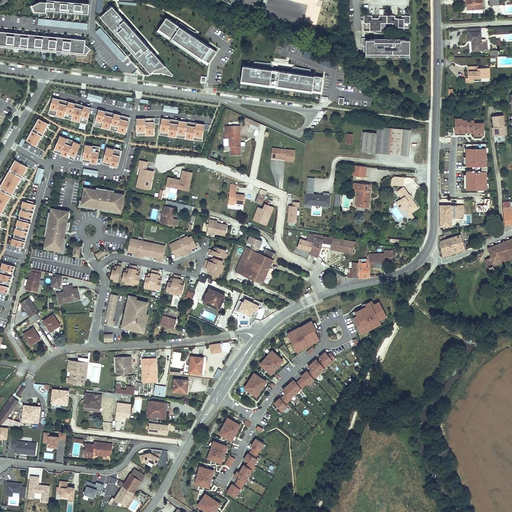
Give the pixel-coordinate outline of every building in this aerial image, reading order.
[(41,1),(32,5),(34,11),(46,12),(46,10),(89,14),(90,3),(58,0),(46,0),(47,2),(41,1)] [(481,0),(465,0),(466,9),(472,9),(482,9),(481,0)] [(113,8),(102,17),(151,72),(154,70),(165,66),(113,8)] [(372,15),(364,15),(364,23),(369,23),(369,31),(381,31),(382,23),(392,23),(392,31),(404,31),(404,24),(410,24),(410,16),(402,16),(402,18),(395,18),(394,15),(379,15),(379,18),(372,18),(372,15)] [(87,23),(39,19),(39,25),(87,28),(87,23)] [(168,19),(159,31),(207,65),(216,53),(168,19)] [(122,61),(127,57),(100,28),(95,32),(122,61)] [(479,28),(467,29),(467,41),(471,40),(471,50),(485,49),(485,41),(479,42),(479,32),(480,32),(479,28)] [(86,40),(0,31),(0,46),(86,55),(91,49),(85,45),(86,40)] [(365,53),(409,54),(409,40),(405,40),(400,40),(400,42),(397,42),(387,42),(376,41),(374,41),(374,40),(370,40),(366,40),(366,38),(362,38),(362,46),(365,46),(365,53)] [(323,77),(242,67),(240,85),(275,89),(276,86),(281,86),(280,88),(320,93),(323,77)] [(475,67),(466,67),(467,76),(467,79),(464,79),(464,83),(473,82),(473,78),(486,77),(485,76),(485,68),(477,68),(475,68),(475,67)] [(103,97),(88,94),(87,100),(101,103),(103,97)] [(52,97),(50,108),(57,110),(56,116),(64,118),(65,113),(73,115),(72,120),(79,122),(81,116),(88,118),(90,108),(84,107),(83,109),(75,107),(76,103),(68,101),(67,104),(60,102),(61,99),(52,97)] [(98,109),(95,120),(103,122),(101,128),(109,130),(111,125),(118,127),(117,132),(125,134),(127,127),(129,122),(120,119),(121,115),(113,113),(112,116),(105,115),(106,111),(98,109)] [(502,114),(491,115),(492,126),(491,127),(492,135),(505,134),(504,125),(503,125),(502,114)] [(39,118),(26,140),(36,146),(49,124),(39,118)] [(145,118),(137,118),(137,131),(145,131),(145,135),(154,135),(154,121),(145,121),(145,118)] [(203,137),(205,123),(196,122),(195,126),(187,125),(188,121),(179,120),(179,124),(170,122),(170,119),(162,118),(161,130),(169,131),(168,135),(176,137),(177,133),(185,134),(184,138),(194,140),(195,136),(203,137)] [(455,119),(455,134),(474,134),(474,137),(484,137),(484,124),(474,124),(474,119),(455,119)] [(251,120),(249,127),(259,130),(261,123),(251,120)] [(238,130),(238,124),(223,125),(223,131),(227,131),(227,146),(228,145),(229,154),(239,153),(239,145),(236,145),(236,135),(238,135),(238,130)] [(406,155),(409,132),(375,128),(375,134),(361,133),(360,151),(406,155)] [(67,138),(60,135),(54,149),(61,152),(60,155),(67,158),(68,154),(75,157),(81,144),(74,141),(72,147),(65,144),(67,138)] [(93,146),(85,144),(83,159),(90,160),(90,163),(97,164),(99,152),(92,151),(93,146)] [(114,149),(107,147),(104,161),(111,163),(110,166),(117,168),(120,155),(113,154),(114,149)] [(293,149),(270,147),(269,157),(275,158),(275,156),(284,156),(283,160),(293,160),(293,149)] [(487,149),(466,149),(466,167),(481,167),(486,167),(487,149)] [(28,167),(15,159),(0,186),(0,213),(1,215),(28,167)] [(146,189),(150,171),(145,169),(147,162),(139,160),(137,168),(139,169),(136,187),(146,189)] [(362,178),(363,167),(350,166),(350,177),(362,178)] [(98,177),(98,170),(83,169),(83,175),(98,177)] [(187,191),(191,173),(182,170),(180,180),(171,178),(169,187),(187,191)] [(487,190),(487,173),(481,173),(466,172),(466,190),(487,190)] [(404,177),(394,177),(392,179),(391,185),(404,186),(404,177)] [(370,185),(353,184),(353,189),(358,190),(357,203),(361,203),(361,207),(369,207),(369,202),(366,202),(367,191),(370,192),(370,185)] [(235,203),(244,204),(244,195),(236,195),(237,188),(237,186),(235,186),(230,186),(229,201),(235,202),(235,203)] [(96,189),(85,187),(82,200),(82,204),(94,207),(101,208),(117,211),(120,211),(122,197),(121,197),(122,194),(114,193),(96,189)] [(408,194),(403,187),(397,192),(401,198),(396,202),(401,209),(404,207),(406,205),(411,212),(418,207),(412,199),(411,200),(407,195),(408,194)] [(260,189),(257,198),(263,200),(266,191),(260,189)] [(327,209),(328,194),(322,193),(322,196),(312,195),(313,192),(305,192),(304,208),(311,208),(311,204),(311,202),(316,202),(316,205),(321,205),(321,209),(327,209)] [(94,209),(94,207),(82,204),(82,200),(80,199),(79,206),(94,209)] [(484,205),(477,206),(477,212),(488,212),(487,210),(490,210),(490,199),(484,199),(484,205)] [(36,205),(23,201),(21,207),(22,207),(22,209),(34,213),(36,205)] [(295,222),(296,206),(298,206),(299,202),(292,201),(292,206),(288,205),(287,222),(295,222)] [(508,224),(511,223),(511,206),(508,207),(508,202),(502,202),(504,225),(508,224)] [(267,226),(270,218),(274,207),(266,204),(264,209),(259,207),(254,220),(267,226)] [(463,205),(439,206),(439,215),(439,226),(451,226),(451,219),(464,218),(463,205)] [(175,208),(164,206),(161,223),(176,227),(178,219),(172,218),(175,208)] [(33,213),(20,209),(18,215),(20,216),(19,217),(31,221),(33,213)] [(47,236),(45,247),(58,249),(62,250),(64,237),(65,230),(67,221),(68,213),(63,212),(64,211),(52,209),(51,212),(47,236)] [(31,223),(17,219),(15,225),(17,226),(16,227),(28,231),(31,223)] [(217,221),(209,219),(208,224),(208,225),(210,225),(209,229),(207,228),(207,229),(206,234),(214,236),(214,233),(221,234),(220,235),(225,236),(227,225),(222,224),(218,224),(217,225),(216,224),(216,223),(217,221)] [(28,232),(15,228),(13,234),(14,234),(14,236),(26,239),(28,232)] [(306,241),(300,239),(297,247),(309,251),(315,234),(308,232),(306,241)] [(309,251),(309,253),(317,256),(322,242),(332,244),(333,238),(315,234),(309,251)] [(450,234),(440,236),(440,247),(442,256),(459,252),(464,249),(461,235),(451,237),(450,234)] [(187,236),(179,239),(186,254),(190,252),(189,249),(188,248),(190,247),(191,248),(196,246),(191,237),(188,239),(187,236)] [(67,238),(64,237),(62,250),(58,249),(57,252),(64,253),(67,238)] [(252,250),(257,252),(261,241),(249,237),(247,243),(253,246),(251,250),(252,250)] [(25,242),(12,238),(10,244),(11,244),(11,246),(23,249),(25,242)] [(354,242),(333,238),(332,244),(330,248),(349,252),(352,252),(354,242)] [(134,256),(138,257),(141,241),(133,239),(133,242),(129,241),(127,251),(132,252),(133,251),(135,252),(135,253),(134,256)] [(182,253),(183,255),(186,254),(179,239),(172,243),(173,245),(170,247),(174,256),(179,254),(179,253),(181,252),(182,253)] [(511,255),(511,239),(500,244),(504,254),(507,252),(509,257),(511,256),(511,255)] [(153,243),(141,241),(138,257),(142,258),(142,255),(143,253),(145,254),(145,255),(150,256),(153,243)] [(165,246),(153,243),(150,256),(155,257),(156,256),(158,257),(158,258),(157,261),(161,262),(165,246)] [(504,254),(500,244),(495,246),(497,254),(498,256),(492,257),(487,259),(492,271),(494,270),(493,266),(501,263),(511,259),(511,256),(509,257),(507,252),(504,254)] [(213,249),(209,248),(207,252),(223,257),(226,249),(216,246),(215,248),(213,247),(213,249)] [(492,257),(498,256),(497,254),(495,246),(489,249),(492,257)] [(235,270),(258,281),(262,283),(270,268),(264,266),(266,261),(257,258),(259,253),(257,252),(252,250),(251,250),(245,247),(240,258),(235,270)] [(107,252),(104,248),(98,252),(100,256),(107,252)] [(263,255),(273,260),(275,255),(265,250),(263,255)] [(359,258),(359,262),(358,278),(370,277),(370,266),(385,266),(385,258),(399,258),(399,251),(385,251),(385,254),(369,254),(369,258),(362,258),(359,258)] [(270,268),(273,260),(263,255),(259,253),(257,258),(266,261),(264,266),(270,268)] [(209,260),(205,259),(204,263),(220,267),(222,260),(213,257),(212,259),(210,258),(209,260)] [(358,278),(359,262),(349,262),(349,266),(345,266),(344,274),(349,274),(349,277),(353,277),(353,278),(358,278)] [(15,267),(2,263),(0,268),(1,269),(1,271),(13,274),(15,267)] [(116,268),(114,268),(112,277),(115,278),(120,279),(123,264),(119,263),(119,267),(116,266),(116,268)] [(220,267),(204,263),(203,267),(207,268),(206,270),(208,271),(208,273),(217,276),(220,267)] [(136,267),(132,266),(131,269),(129,269),(129,271),(127,271),(125,280),(128,281),(132,282),(136,267)] [(139,267),(136,267),(132,282),(137,283),(140,283),(142,274),(140,273),(141,272),(138,271),(139,267)] [(157,271),(153,270),(152,274),(150,274),(150,275),(148,275),(146,284),(149,285),(153,286),(157,271)] [(160,272),(157,271),(153,286),(158,287),(161,288),(163,278),(161,278),(162,276),(160,276),(160,272)] [(27,286),(26,286),(25,290),(37,292),(41,274),(30,272),(29,279),(27,286)] [(12,277),(0,273),(0,281),(10,284),(12,277)] [(63,276),(53,274),(51,286),(60,288),(63,276)] [(174,290),(178,275),(174,275),(173,278),(171,278),(171,280),(169,279),(167,289),(170,289),(174,290)] [(180,280),(181,276),(178,275),(174,290),(179,291),(182,292),(184,283),(182,282),(182,280),(180,280)] [(219,282),(212,279),(210,285),(216,288),(219,282)] [(9,287),(0,284),(0,292),(7,295),(9,287)] [(73,289),(73,285),(63,287),(64,291),(56,293),(59,305),(68,303),(67,300),(75,299),(80,296),(78,288),(73,289)] [(222,295),(207,288),(201,301),(218,309),(221,302),(219,301),(222,295)] [(195,293),(188,290),(185,298),(192,301),(195,293)] [(262,303),(242,294),(234,310),(239,313),(240,311),(251,317),(253,312),(256,313),(259,307),(260,307),(262,303)] [(112,321),(117,296),(110,295),(105,320),(107,321),(106,325),(112,327),(113,322),(112,321)] [(128,321),(129,318),(126,317),(130,299),(134,300),(135,298),(128,296),(121,328),(124,329),(126,320),(128,321)] [(29,298),(20,303),(30,318),(36,313),(38,312),(29,298)] [(144,314),(146,307),(144,306),(145,302),(134,300),(130,299),(126,317),(129,318),(128,321),(126,320),(124,329),(141,332),(144,314)] [(354,317),(353,318),(361,334),(374,328),(373,326),(380,323),(379,321),(384,319),(383,317),(386,316),(379,302),(375,305),(372,300),(361,305),(362,309),(352,313),(354,317)] [(30,318),(33,323),(40,319),(36,313),(30,318)] [(53,314),(44,321),(51,332),(56,329),(55,327),(59,324),(53,314)] [(177,320),(164,316),(161,325),(174,328),(177,320)] [(293,330),(287,334),(292,341),(291,342),(297,352),(319,339),(314,330),(318,328),(315,322),(312,324),(311,322),(300,328),(299,327),(293,331),(293,330)] [(34,327),(24,334),(31,345),(37,341),(36,340),(40,337),(34,327)] [(220,343),(210,345),(212,354),(222,352),(220,343)] [(272,351),(260,364),(271,373),(283,360),(272,351)] [(285,394),(275,402),(281,410),(287,406),(284,403),(290,398),(289,397),(307,382),(308,383),(314,378),(313,377),(336,358),(331,352),(328,354),(325,351),(319,357),(322,361),(320,363),(316,359),(308,366),(311,370),(309,372),(307,370),(300,376),(302,377),(296,382),(294,379),(282,390),(285,394)] [(131,356),(115,357),(116,374),(132,373),(131,356)] [(204,358),(190,356),(188,372),(202,374),(204,358)] [(142,381),(156,381),(156,365),(152,365),(152,359),(142,359),(142,363),(145,363),(145,374),(142,374),(142,381)] [(71,371),(69,383),(80,384),(81,373),(84,373),(85,373),(86,364),(86,363),(68,361),(68,362),(67,371),(71,371)] [(254,373),(245,388),(257,396),(266,381),(254,373)] [(189,382),(174,380),(172,393),(187,395),(189,382)] [(21,396),(26,388),(22,386),(17,393),(21,396)] [(137,388),(129,387),(129,391),(128,394),(129,394),(132,395),(136,395),(137,388)] [(166,388),(157,387),(156,396),(165,397),(166,388)] [(69,391),(52,389),(51,403),(67,405),(69,391)] [(101,395),(85,393),(84,407),(100,409),(101,395)] [(3,423),(4,424),(19,402),(18,401),(11,396),(0,411),(0,424),(1,425),(3,423)] [(166,404),(147,402),(145,417),(164,419),(166,404)] [(121,414),(130,415),(131,405),(117,403),(117,410),(116,417),(116,419),(121,419),(121,418),(121,417),(121,414)] [(23,406),(22,421),(34,423),(36,408),(36,406),(23,405),(23,406)] [(241,425),(227,417),(218,434),(232,442),(241,425)] [(169,425),(149,423),(148,433),(168,435),(169,425)] [(0,427),(0,440),(3,439),(7,439),(8,428),(1,427),(0,427)] [(44,433),(43,443),(48,444),(48,448),(58,449),(59,440),(66,441),(66,433),(59,432),(58,437),(50,436),(50,433),(44,433)] [(12,449),(16,449),(15,452),(36,455),(37,443),(17,441),(18,438),(13,437),(12,449)] [(256,438),(251,446),(253,447),(249,453),(248,453),(244,459),(249,462),(247,466),(244,465),(240,472),(237,471),(234,476),(239,478),(235,485),(232,483),(228,491),(235,496),(240,488),(241,489),(249,477),(247,476),(252,469),(253,470),(256,466),(254,465),(257,458),(255,457),(264,443),(256,438)] [(229,445),(214,440),(207,458),(222,464),(229,445)] [(94,457),(94,455),(111,457),(113,443),(95,441),(94,444),(86,443),(84,456),(94,457)] [(149,452),(139,455),(141,463),(148,461),(155,465),(159,458),(149,452)] [(214,470),(199,466),(194,484),(209,488),(214,470)] [(135,477),(127,489),(133,493),(144,476),(133,469),(129,474),(135,477)] [(125,505),(133,493),(127,489),(135,477),(129,474),(124,483),(119,480),(116,485),(121,488),(119,490),(117,494),(114,498),(118,501),(125,505)] [(39,484),(40,477),(30,476),(29,485),(28,498),(35,499),(35,493),(42,494),(41,502),(49,503),(50,486),(39,484)] [(60,481),(59,487),(57,486),(56,493),(61,494),(61,497),(69,497),(68,500),(74,501),(74,498),(75,498),(76,487),(68,486),(68,482),(60,481)] [(24,497),(26,487),(21,487),(21,484),(6,482),(5,495),(24,497)] [(104,485),(97,482),(96,484),(87,482),(86,486),(87,486),(84,494),(95,498),(97,493),(101,495),(104,485)] [(205,493),(196,506),(205,511),(214,511),(221,503),(205,493)]
